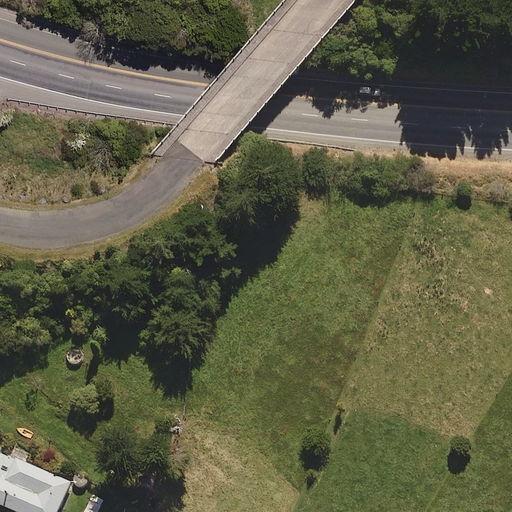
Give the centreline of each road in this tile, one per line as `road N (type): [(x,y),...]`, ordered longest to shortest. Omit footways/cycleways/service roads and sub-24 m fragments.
road 1 (trunk): [(0,39),(164,78),(511,112)]
road 2 (unclassified): [(310,0),(151,179),(85,204),(0,201)]
